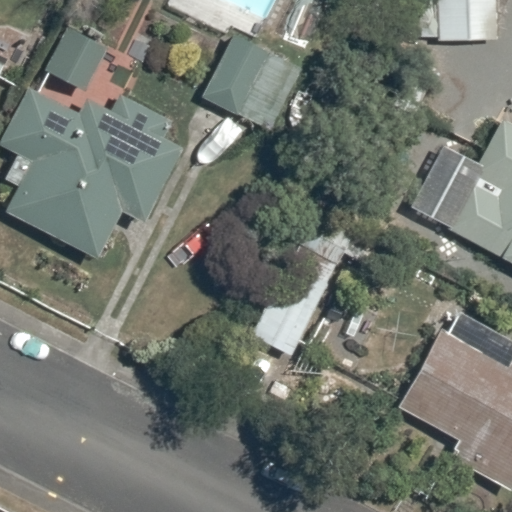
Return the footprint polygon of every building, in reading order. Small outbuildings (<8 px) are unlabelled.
[(436,0),(438,40),(499,39),(497,0),(436,0)] [(46,70),(87,91),(107,50),(67,29),(46,70)] [(235,37),(204,97),(238,115),(270,55),(235,37)] [(6,212),(96,257),(121,209),(145,221),(183,147),(164,138),(173,120),(120,93),(111,111),(84,97),(76,113),(28,89),(0,142),(0,143),(33,160),(6,212)] [(511,125),(502,120),(481,162),(448,227),(446,229),(511,262),(511,125)] [(448,227),(481,162),(443,143),(410,207),(448,227)] [(253,332),(291,352),(352,240),(314,219),(253,332)] [(454,461),(510,491),(511,486),(511,354),(506,366),(440,331),(398,407),(459,440),(455,447),(460,450),(454,461)]
